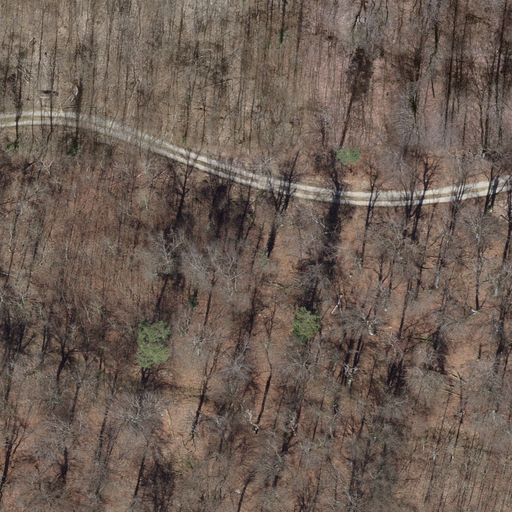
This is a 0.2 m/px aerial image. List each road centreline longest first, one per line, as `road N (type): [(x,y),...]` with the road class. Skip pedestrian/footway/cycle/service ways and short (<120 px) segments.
road 1 (track): [(0,327),(134,389),(269,399),(511,450)]
road 2 (track): [(0,120),(70,116),(295,194),(468,198),(511,185)]
road 3 (track): [(305,0),(393,48),(511,55)]
